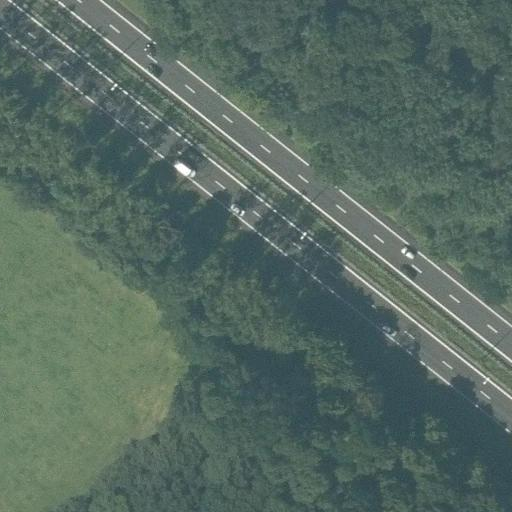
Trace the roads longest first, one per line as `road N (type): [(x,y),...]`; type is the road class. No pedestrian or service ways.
road 1 (trunk): [(0,11),(511,416)]
road 2 (trunk): [(511,346),(75,0)]
road 3 (track): [(417,511),(357,461),(234,305)]
road 4 (track): [(154,511),(202,450),(259,329)]
